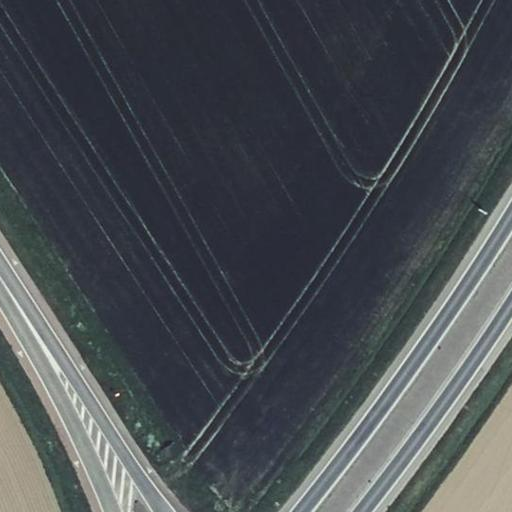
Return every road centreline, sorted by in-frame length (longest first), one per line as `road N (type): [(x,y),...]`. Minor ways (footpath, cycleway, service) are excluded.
road 1 (secondary): [(511,215),(300,511)]
road 2 (secondary): [(167,511),(11,294)]
road 3 (secondary): [(364,511),(511,306)]
road 4 (secondary): [(11,294),(111,511)]
